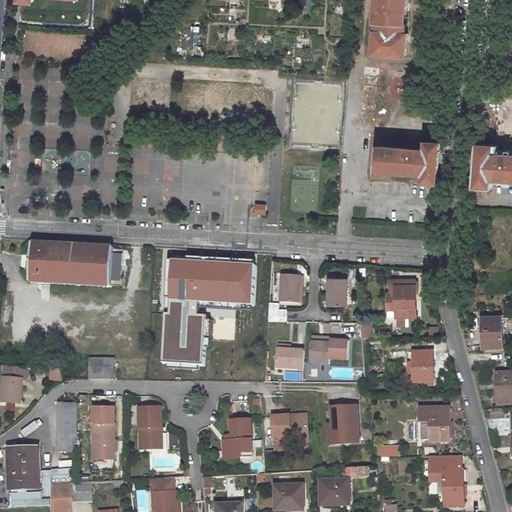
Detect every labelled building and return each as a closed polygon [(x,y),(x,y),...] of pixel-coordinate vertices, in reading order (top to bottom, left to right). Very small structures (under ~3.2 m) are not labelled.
[(377,0),(376,21),(378,21),(375,52),(407,55),(408,33),(407,33),(408,22),(406,21),(407,0),(377,0)] [(364,67),(364,74),(378,76),(379,68),(364,67)] [(364,76),(363,84),(376,85),(377,77),(364,76)] [(363,85),(362,93),(377,94),(377,86),(363,85)] [(361,102),(361,110),(376,111),(377,104),(361,102)] [(360,119),(359,127),(374,128),(375,121),(360,119)] [(409,140),(408,147),(417,148),(417,141),(409,140)] [(424,173),(423,180),(438,181),(440,143),(427,142),(426,149),(417,148),(408,147),(379,145),(377,169),(424,173)] [(480,146),(477,184),(490,185),(491,178),(511,179),(511,155),(509,155),(501,154),(492,154),(493,147),(480,146)] [(266,205),(256,205),(255,213),(266,213),(266,205)] [(32,257),(32,271),(31,284),(113,289),(113,287),(114,251),(115,249),(33,244),(32,257)] [(114,251),(113,287),(122,287),(123,251),(114,251)] [(22,270),(32,271),(32,257),(22,256),(22,270)] [(182,299),(244,301),(246,261),(161,257),(152,361),(194,363),(199,316),(181,315),(182,299)] [(301,278),(283,277),(282,304),(300,305),(301,278)] [(347,279),(328,279),(327,306),(347,307),(347,279)] [(395,285),(395,294),(385,294),(386,309),(395,309),(396,319),(417,317),(416,285),(395,285)] [(502,316),(482,317),(484,348),(506,346),(506,340),(511,339),(511,335),(503,335),(502,316)] [(362,339),(373,339),(371,322),(360,323),(362,339)] [(323,344),(312,344),(311,364),(330,365),(330,360),(349,361),(350,342),(339,341),(339,339),(332,338),(331,343),(323,342),(323,344)] [(367,341),(370,377),(387,376),(384,340),(367,341)] [(305,352),(277,350),(276,368),(304,370),(305,352)] [(414,352),(415,362),(415,383),(434,382),(434,352),(414,352)] [(91,361),(90,382),(115,382),(116,361),(91,361)] [(29,368),(9,367),(8,376),(5,376),(3,404),(22,405),(24,381),(29,382),(29,368)] [(64,381),(64,371),(53,370),(52,380),(64,381)] [(499,404),(511,403),(511,373),(497,374),(499,404)] [(59,404),(59,452),(78,452),(78,404),(59,404)] [(95,408),(95,424),(94,460),(94,472),(115,472),(115,460),(116,425),(116,409),(95,408)] [(162,408),(140,409),(141,450),(161,449),(160,428),(163,428),(162,408)] [(432,443),(451,442),(450,408),(421,409),(421,423),(431,423),(432,443)] [(330,447),(360,446),(359,409),(333,410),(333,418),(329,418),(330,447)] [(274,416),(263,416),(265,451),(275,450),(275,439),(292,438),(292,441),(301,440),(310,440),(309,420),(291,420),(291,417),(274,418),(274,416)] [(252,421),(232,422),(233,437),(233,442),(227,442),(224,442),(225,450),(228,449),(229,460),(254,458),(253,441),(246,441),(245,436),(253,435),(252,421)] [(38,448),(9,450),(12,491),(23,491),(23,493),(12,494),(12,508),(51,506),(51,500),(43,500),(42,493),(27,493),(27,491),(40,490),(38,448)] [(445,502),(465,502),(464,470),(462,470),(462,456),(430,457),(431,482),(438,482),(438,495),(445,495),(445,502)] [(114,481),(115,488),(128,488),(127,480),(114,481)] [(349,482),(321,483),(321,505),(338,504),(339,507),(350,507),(349,482)] [(72,511),(73,501),(92,501),(92,483),(52,485),(52,511),(72,511)] [(174,484),(153,485),(153,495),(157,495),(158,511),(179,511),(179,509),(177,509),(176,505),(179,505),(178,493),(175,494),(174,484)] [(292,511),(304,511),(303,487),(277,488),(277,509),(293,509),(292,511)]
